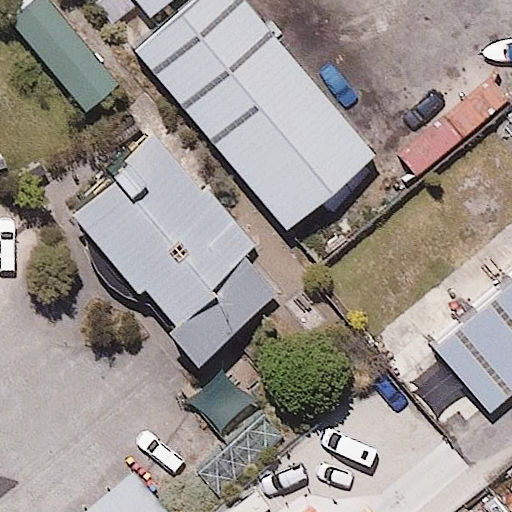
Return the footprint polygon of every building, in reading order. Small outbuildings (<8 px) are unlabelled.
[(161,0),(86,0),(107,24),(130,4),(142,17),(161,0)] [(365,144),(239,0),(179,0),(123,49),(274,223),(365,144)] [(243,244),(146,133),(62,207),(191,355),(268,291),(236,250),(243,244)] [(511,269),(422,344),(482,411),(511,386),(511,269)] [(339,328),(299,279),(258,313),(298,362),(339,328)] [(254,399),(220,360),(182,392),(216,432),(254,399)] [(171,511),(133,467),(79,511),(171,511)] [(336,511),(321,493),(296,511),(336,511)]
